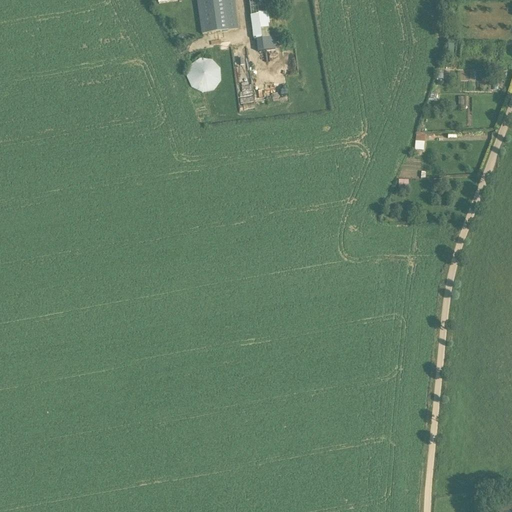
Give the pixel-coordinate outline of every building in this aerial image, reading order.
[(196,0),(201,35),(237,31),(233,0),(196,0)] [(276,50),(275,38),(279,37),(273,0),(251,0),(247,1),(253,41),(256,41),(258,53),(276,50)] [(448,52),(445,51),(444,56),(453,56),(454,45),(449,45),(448,52)] [(213,91),(220,82),(220,70),(212,61),(200,60),(190,66),(186,78),(191,89),(202,94),(213,91)] [(426,151),(427,133),(417,133),(416,151),(426,151)] [(408,181),(398,181),(398,190),(408,190),(408,181)]
